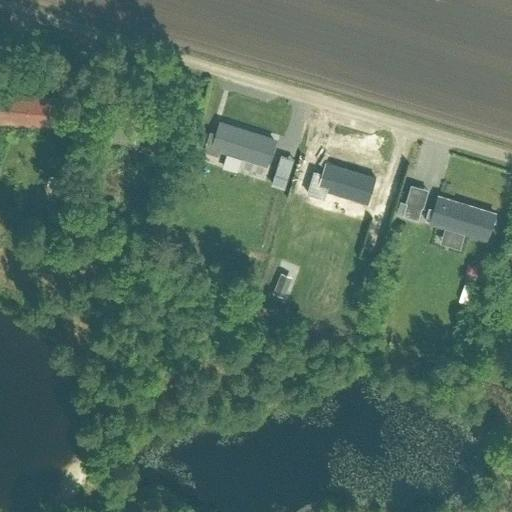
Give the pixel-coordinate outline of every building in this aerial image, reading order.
[(37,49),(40,41),(33,39),(30,47),(37,49)] [(2,94),(0,120),(64,125),(66,98),(2,94)] [(173,121),(159,119),(119,112),(114,136),(142,141),(141,150),(168,154),(173,121)] [(213,146),(256,160),(257,160),(267,163),(274,138),(264,135),(221,121),(213,146)] [(368,201),(375,177),(327,162),(320,187),(368,201)] [(487,237),(494,213),(439,196),(431,220),(487,237)] [(269,277),(263,298),(274,302),(280,280),(269,277)]
